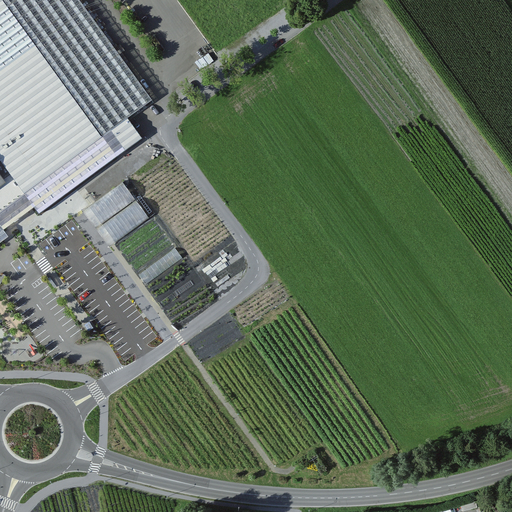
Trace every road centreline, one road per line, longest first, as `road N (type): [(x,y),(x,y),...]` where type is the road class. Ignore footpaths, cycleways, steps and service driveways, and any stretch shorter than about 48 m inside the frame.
road 1 (secondary): [(511,468),(402,495),(300,499),(136,470)]
road 2 (residential): [(96,392),(256,276),(253,253),(168,126)]
road 3 (unclassified): [(168,126),(336,0)]
